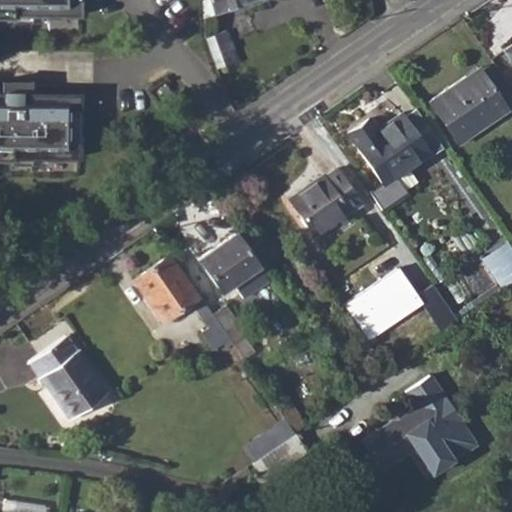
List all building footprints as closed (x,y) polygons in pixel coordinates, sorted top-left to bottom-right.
[(78,0),(0,0),(0,13),(79,15),(78,0)] [(206,0),(205,1),(205,17),(251,0),(206,0)] [(227,29),(206,38),(218,68),(238,59),(227,29)] [(511,43),(503,50),(511,62),(511,43)] [(477,67),(428,101),(458,143),(506,109),(477,67)] [(77,94),(0,93),(0,157),(78,158),(77,94)] [(380,182),(375,186),(390,208),(409,194),(398,177),(428,156),(399,113),(375,130),(367,119),(346,134),(380,182)] [(322,174),(288,197),(313,235),(357,205),(334,170),(323,176),(322,174)] [(235,233),(198,258),(220,290),(232,282),(242,297),(266,280),(235,233)] [(511,250),(507,243),(485,258),(504,284),(511,278),(511,250)] [(211,313),(198,294),(196,296),(167,256),(134,279),(162,319),(191,300),(209,325),(201,330),(213,348),(228,338),(211,313)] [(454,315),(431,283),(416,293),(438,325),(454,315)] [(224,304),(211,313),(228,338),(236,349),(243,359),(252,352),(248,347),(244,341),(242,334),(244,333),(224,304)] [(65,334),(28,360),(69,417),(105,392),(65,334)] [(362,439),(381,468),(409,450),(426,475),(451,458),(442,443),(465,427),(428,374),(404,391),(414,405),(402,412),(393,399),(380,408),(389,421),(362,439)] [(288,402),(278,409),(294,432),(295,431),(305,424),(288,402)] [(244,447),(253,461),(261,455),(278,443),(269,429),(244,447)] [(278,443),(261,455),(274,473),(308,450),(295,431),(294,432),(278,443)] [(280,490),(261,504),(281,511),(300,511),(306,499),(280,490)] [(6,499),(4,511),(41,511),(43,504),(6,499)]
